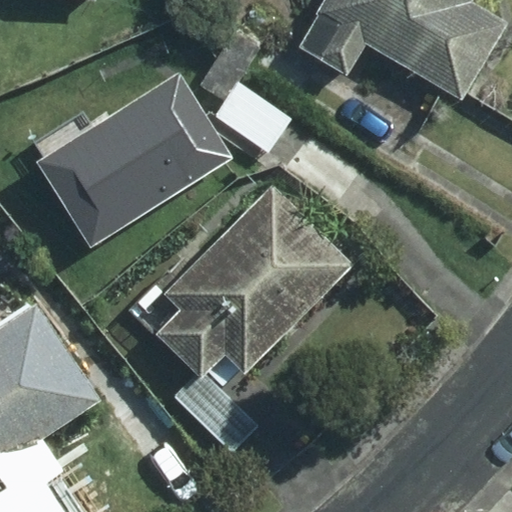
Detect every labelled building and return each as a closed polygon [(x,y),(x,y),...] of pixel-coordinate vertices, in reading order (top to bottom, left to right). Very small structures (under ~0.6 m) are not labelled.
[(335,71),(355,39),(451,95),(493,24),(459,2),(460,0),(315,0),(289,45),(335,71)] [(216,57),(238,71),(253,47),(232,34),(216,57)] [(230,82),(238,71),(216,57),(198,85),(219,98),(208,114),(261,149),(282,117),(230,82)] [(28,162),(79,243),(219,157),(168,75),(65,138),(57,125),(29,142),(38,156),(28,162)] [(212,350),(233,369),(337,263),(260,188),(156,294),(171,309),(148,332),(189,373),(212,350)] [(23,307),(0,322),(0,464),(11,457),(8,451),(85,401),(23,307)] [(193,373),(170,396),(223,448),(245,424),(193,373)]
